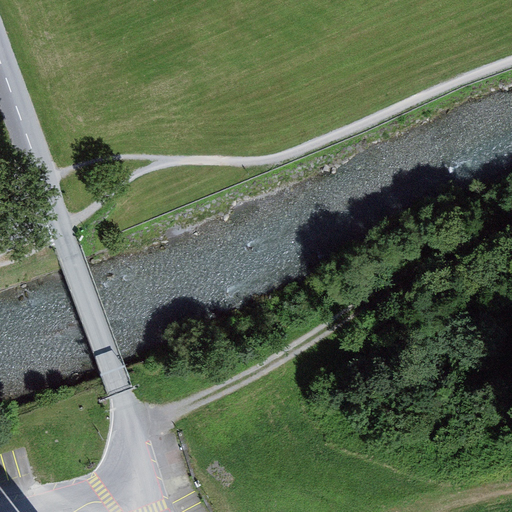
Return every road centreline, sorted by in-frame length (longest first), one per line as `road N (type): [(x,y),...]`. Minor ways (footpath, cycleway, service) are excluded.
road 1 (track): [(62,222),(151,167),(286,156),(511,57)]
road 2 (track): [(135,421),(242,380),(511,231)]
